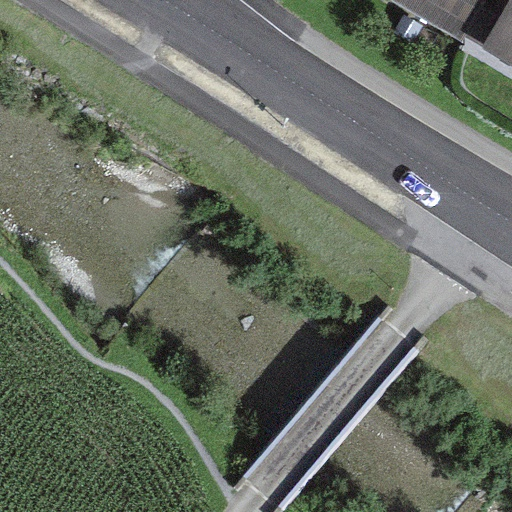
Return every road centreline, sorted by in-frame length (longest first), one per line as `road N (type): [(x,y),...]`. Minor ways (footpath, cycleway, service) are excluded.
road 1 (residential): [(489,207),(408,323),(246,511)]
road 2 (primary): [(489,207),(164,0)]
